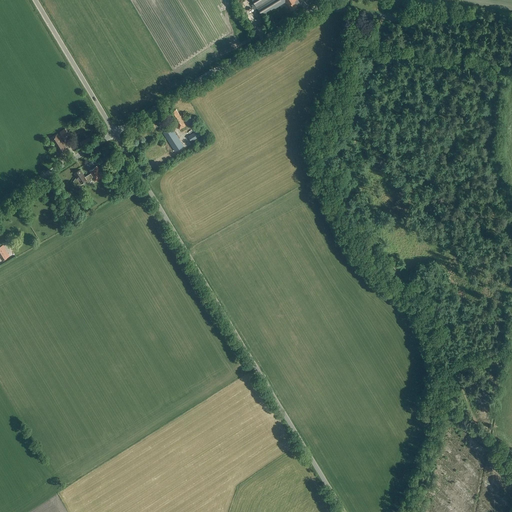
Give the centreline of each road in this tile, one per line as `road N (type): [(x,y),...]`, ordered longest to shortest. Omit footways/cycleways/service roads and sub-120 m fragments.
road 1 (unclassified): [(343,511),(114,133)]
road 2 (track): [(381,16),(376,58),(336,153),(336,174),(362,229),(425,306),(451,360)]
road 3 (tertiary): [(114,133),(325,2)]
road 4 (tertiary): [(511,36),(325,2)]
road 5 (unclassified): [(114,133),(34,0)]
road 6 (tertiary): [(0,204),(114,133)]
